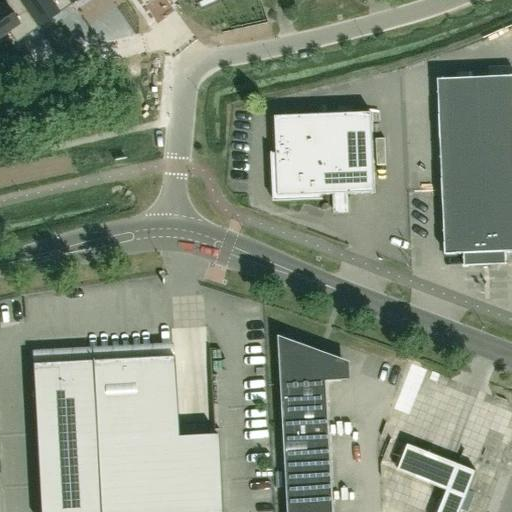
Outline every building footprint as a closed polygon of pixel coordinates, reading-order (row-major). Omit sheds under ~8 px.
[(0,39),(9,34),(16,44),(37,28),(17,0),(6,0),(0,4),(0,39)] [(71,5),(67,0),(17,0),(37,28),(71,5)] [(446,256),(465,255),(465,266),(464,266),(464,268),(508,266),(508,265),(507,265),(506,253),(511,253),(511,76),(438,80),(443,180),(446,256)] [(375,193),(371,114),(276,118),(277,153),(272,153),(274,203),(323,201),(323,195),(335,195),(336,213),(347,213),(346,195),(375,193)] [(351,385),(351,363),(279,337),(288,511),(334,511),(327,386),(351,385)] [(177,437),(173,357),(32,364),(39,511),(221,511),(217,435),(177,437)] [(430,484),(440,458),(427,453),(417,479),(430,484)] [(447,491),(438,511),(461,511),(462,511),(467,498),(458,495),(447,491)]
